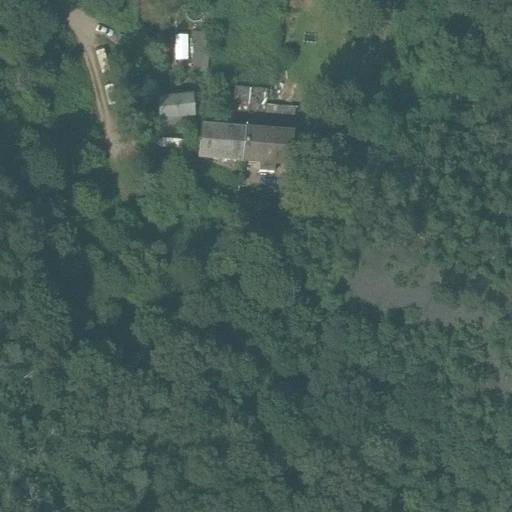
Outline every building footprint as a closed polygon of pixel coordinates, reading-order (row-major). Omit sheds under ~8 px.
[(208,30),(192,29),(192,66),(205,67),(208,30)] [(293,101),(263,100),(264,84),(251,81),(250,86),(246,124),(289,126),(292,127),(293,101)] [(250,86),(234,85),(230,124),(246,124),(250,86)] [(203,91),(166,94),(166,86),(157,86),(160,120),(191,118),(190,109),(202,108),(203,91)] [(230,124),(201,122),(198,149),(242,153),(246,124),(230,124)] [(289,126),(246,124),(242,153),(258,154),(257,164),(272,165),(273,155),(288,157),(289,126)]
